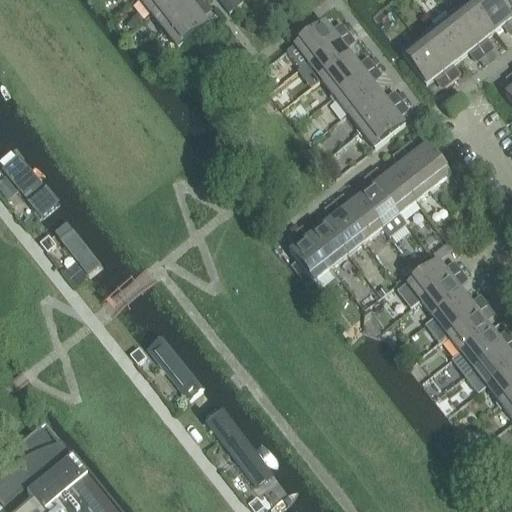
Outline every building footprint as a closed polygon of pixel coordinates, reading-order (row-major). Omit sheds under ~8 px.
[(140,0),(136,4),(139,7),(141,5),(152,19),(174,0),(140,0)] [(163,38),(204,4),(201,0),(198,0),(191,6),(185,0),(174,0),(152,19),(162,33),(160,35),(163,38)] [(235,0),(214,0),(229,19),(242,9),(235,0)] [(511,37),(511,24),(493,0),(466,0),(472,7),(495,38),(505,30),(511,37)] [(511,0),(493,0),(511,24),(511,0)] [(200,19),(210,11),(204,4),(163,38),(165,41),(167,39),(179,54),(209,30),(200,19)] [(483,46),(495,38),(472,7),(457,18),(455,16),(453,18),(483,57),(486,61),(491,56),(483,46)] [(486,61),(483,57),(453,18),(449,21),(451,23),(437,34),(455,57),(461,64),(471,56),(479,66),(486,61)] [(294,52),(287,57),(301,74),(306,71),(348,38),(343,31),(333,39),(324,28),(294,52)] [(461,64),(455,57),(437,34),(423,45),(421,42),(418,44),(428,57),(451,87),(457,83),(449,73),(461,64)] [(351,62),(347,57),(343,52),(353,44),(348,38),(306,71),(308,74),(310,72),(321,86),(351,62)] [(451,87),(428,57),(418,44),(415,47),(417,49),(402,60),(426,91),(437,82),(444,92),(451,87)] [(332,105),(374,72),(370,65),(360,73),(351,62),(321,86),(332,100),(330,102),(332,105)] [(348,120),(378,96),(370,86),(380,78),(374,72),(332,105),(334,107),(336,106),(348,120)] [(359,139),(401,106),(396,99),(387,107),(378,96),(348,120),(358,134),(357,136),(359,139)] [(375,155),(405,131),(396,120),(406,112),(401,106),(359,139),(361,142),(363,140),(375,155)] [(451,181),(428,150),(417,159),(409,148),(402,153),(435,196),(440,203),(443,200),(437,192),(451,181)] [(440,203),(435,196),(402,153),(396,158),(404,169),(393,177),(416,208),(430,197),(437,205),(440,203)] [(58,210),(14,156),(1,166),(45,220),(58,210)] [(416,208),(393,177),(382,185),(374,175),(368,180),(401,223),(404,221),(402,219),(416,208)] [(369,195),(358,203),(382,234),(390,244),(407,231),(401,223),(368,180),(361,185),(369,195)] [(382,234),(358,203),(348,211),(340,201),(334,206),(367,250),(370,247),(368,245),(382,234)] [(363,252),(367,250),(334,206),(327,211),(335,221),(324,230),(348,260),(361,250),(363,252)] [(29,224),(24,228),(29,233),(33,230),(29,224)] [(102,269),(67,228),(58,236),(93,277),(102,269)] [(348,260),(324,230),(314,238),(306,228),(299,233),(333,276),(335,274),(333,271),(348,260)] [(329,279),(333,276),(299,233),(293,238),(301,248),(289,257),(299,270),(293,274),(306,291),(312,286),(313,287),(327,276),(329,279)] [(48,239),(39,246),(47,256),(56,249),(48,239)] [(407,290),(398,297),(412,314),(419,309),(461,276),(456,269),(446,277),(437,266),(407,290)] [(434,324),(465,301),(456,290),(466,282),(461,276),(419,309),(421,312),(423,310),(434,324)] [(384,290),(376,297),(377,299),(380,302),(389,296),(386,292),(384,290)] [(434,324),(426,331),(439,348),(445,343),(488,310),(483,304),(473,311),(465,301),(434,324)] [(461,358),(491,335),(483,324),(493,316),(488,310),(445,343),(448,346),(450,344),(461,358)] [(461,358),(452,365),(466,382),(511,345),(511,340),(510,338),(500,345),(491,335),(461,358)] [(203,396),(162,344),(147,356),(188,408),(203,396)] [(511,345),(466,382),(479,399),(487,392),(511,373),(511,361),(510,358),(511,356),(511,345)] [(139,353),(130,360),(137,370),(146,362),(139,353)] [(498,411),(511,400),(511,373),(487,392),(498,406),(496,408),(498,411)] [(511,400),(498,411),(500,414),(503,412),(511,424),(511,400)] [(223,410),(202,426),(267,510),(288,495),(223,410)] [(110,511),(86,482),(83,485),(65,463),(69,460),(62,452),(55,453),(40,435),(0,466),(0,505),(5,511),(110,511)] [(257,502),(248,509),(249,511),(263,511),(264,511),(257,502)]
